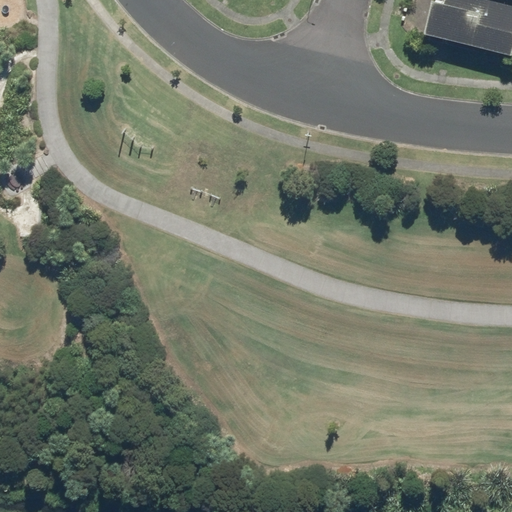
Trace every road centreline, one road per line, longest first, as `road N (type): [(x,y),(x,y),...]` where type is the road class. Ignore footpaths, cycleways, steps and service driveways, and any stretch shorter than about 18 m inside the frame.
road 1 (residential): [(306,102),(511,129)]
road 2 (residential): [(158,0),(239,74),(306,102)]
